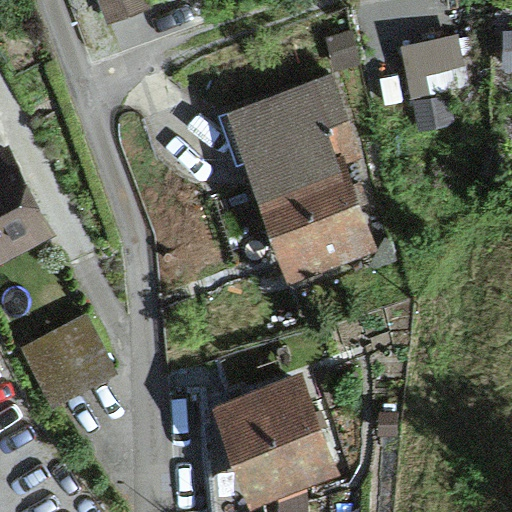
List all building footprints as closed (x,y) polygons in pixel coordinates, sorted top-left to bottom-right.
[(106,0),(112,14),(143,2),(142,0),(106,0)] [(467,32),(409,39),(416,95),(475,87),(467,32)] [(336,36),(337,61),(355,60),(353,35),(336,36)] [(234,111),(292,279),(379,249),(347,157),(362,152),(336,76),(234,111)] [(0,259),(52,231),(4,142),(0,143),(0,259)] [(85,315),(22,350),(50,399),(113,364),(85,315)] [(315,375),(222,406),(250,492),(343,461),(315,375)]
